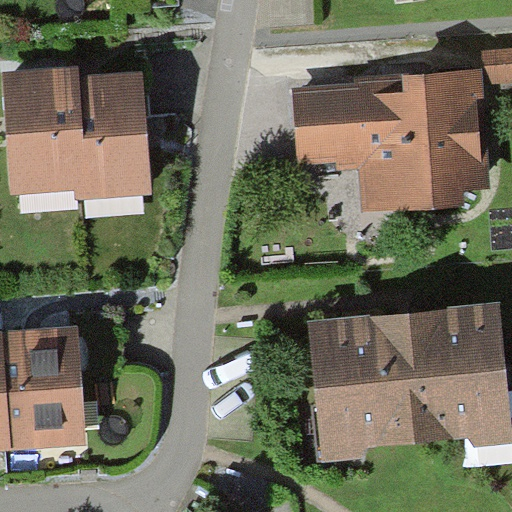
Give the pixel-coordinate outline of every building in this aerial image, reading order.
[(473,208),(494,179),(490,69),(398,72),(397,89),(294,89),(295,164),(367,164),(368,208),(473,208)] [(87,204),(155,200),(147,85),(97,88),(86,89),(85,74),(51,77),(4,80),(12,192),(86,187),(87,204)] [(331,456),(511,434),(511,413),(499,304),(408,314),(316,325),(331,456)] [(14,460),(84,454),(75,337),(32,340),(4,342),(14,460)] [(0,342),(0,461),(14,460),(4,342),(0,342)]
